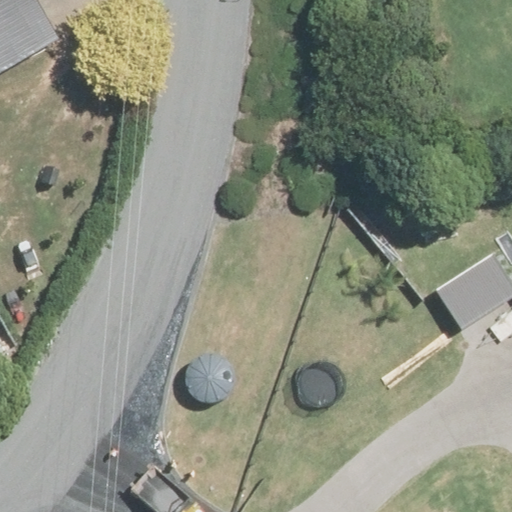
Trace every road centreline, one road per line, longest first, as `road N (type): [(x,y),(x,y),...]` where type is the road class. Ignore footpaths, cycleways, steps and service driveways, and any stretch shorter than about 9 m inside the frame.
road 1 (residential): [(14,441),(132,245),(184,0)]
road 2 (residential): [(14,441),(164,511)]
